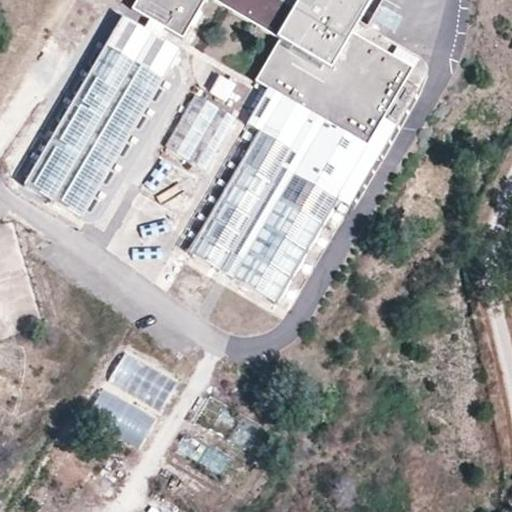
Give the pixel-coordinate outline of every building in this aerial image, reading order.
[(215,0),(284,40),(264,81),(368,141),(413,65),(354,31),(372,0),(135,0),(132,7),(189,42),(214,0),(215,0)] [(131,24),(32,186),(90,223),(190,58),(131,24)] [(225,104),(235,85),(219,77),(209,95),(225,104)] [(206,173),(235,118),(193,96),(164,151),(206,173)] [(256,130),(189,250),(278,299),(337,197),(286,168),(295,152),(256,130)] [(179,385),(125,354),(106,382),(162,414),(179,385)] [(156,422),(101,391),(87,417),(141,448),(156,422)]
